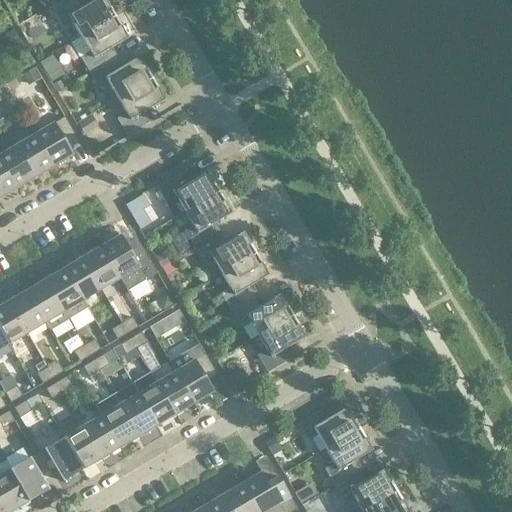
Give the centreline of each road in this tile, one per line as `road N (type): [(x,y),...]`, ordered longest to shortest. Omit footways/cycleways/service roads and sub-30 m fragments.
road 1 (residential): [(89,511),(366,352)]
road 2 (unclassified): [(366,352),(223,113)]
road 3 (residential): [(0,245),(223,113)]
road 4 (unclassified): [(460,511),(366,352)]
road 5 (unclassified): [(223,113),(156,0)]
